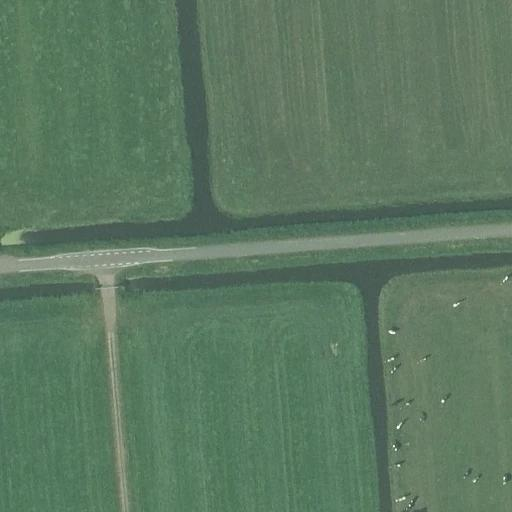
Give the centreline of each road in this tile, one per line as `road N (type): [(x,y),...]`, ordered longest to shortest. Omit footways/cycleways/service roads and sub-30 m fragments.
road 1 (unclassified): [(0,271),(511,234)]
road 2 (track): [(128,511),(108,263)]
